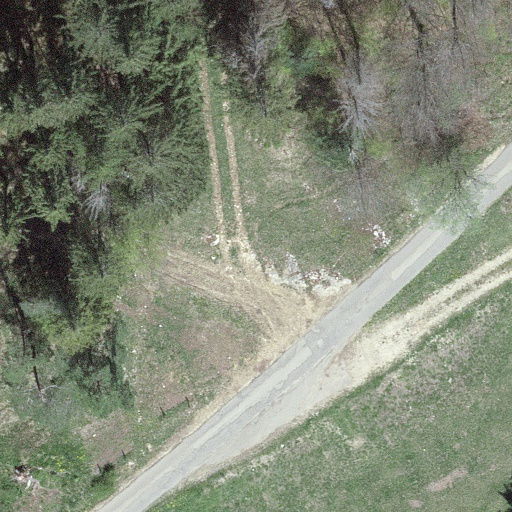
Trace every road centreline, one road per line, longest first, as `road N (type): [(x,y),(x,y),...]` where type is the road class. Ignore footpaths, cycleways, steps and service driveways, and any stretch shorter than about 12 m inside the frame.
road 1 (unclassified): [(511,164),(232,431),(126,511)]
road 2 (track): [(324,342),(136,263),(0,231)]
road 3 (track): [(511,269),(232,431)]
